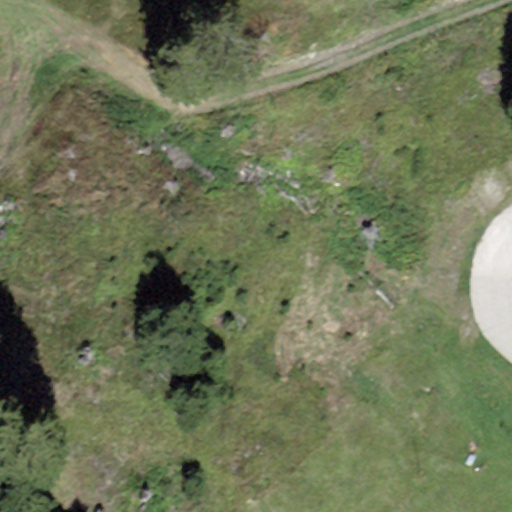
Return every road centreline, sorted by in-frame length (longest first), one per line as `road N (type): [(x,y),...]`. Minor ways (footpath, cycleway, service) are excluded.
road 1 (track): [(17,0),(118,60),(307,40),(431,0)]
road 2 (track): [(511,210),(454,266),(488,338),(511,348)]
